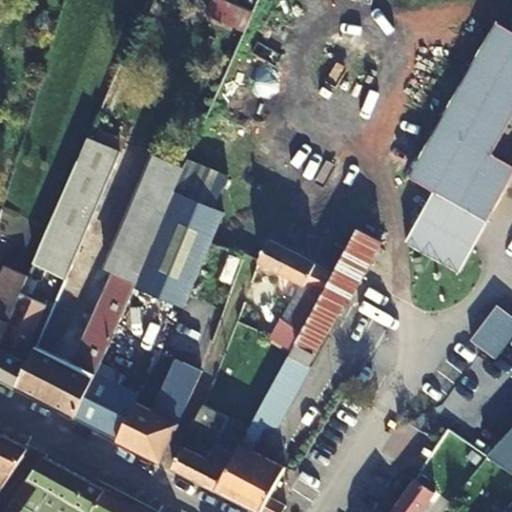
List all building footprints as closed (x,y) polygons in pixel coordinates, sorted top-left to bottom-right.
[(511,30),(497,23),(411,181),(437,195),(409,247),(463,276),(511,186),(511,166),(496,158),(511,127),(511,30)] [(511,127),(496,158),(511,166),(511,127)] [(181,181),(134,288),(185,310),(226,216),(217,213),(229,181),(188,164),(181,181)] [(31,280),(55,289),(61,275),(65,277),(76,249),(74,249),(82,231),(72,227),(94,175),(77,168),(51,230),(40,258),(31,280)] [(134,288),(181,181),(156,169),(137,212),(143,214),(74,370),(56,360),(49,374),(31,365),(17,389),(76,420),(100,365),(134,288)] [(247,260),(257,239),(231,227),(222,247),(247,260)] [(263,408),(286,421),(313,369),(311,368),(350,299),(353,300),(382,246),(358,233),(336,274),(294,350),(263,408)] [(272,243),(271,245),(262,264),(304,285),(311,289),(292,324),(285,320),(283,319),(272,338),(294,350),(336,274),(272,243)] [(31,365),(36,355),(28,351),(55,289),(31,280),(21,305),(0,355),(0,380),(17,389),(31,365)] [(311,289),(304,285),(285,320),(292,324),(311,289)] [(0,355),(21,305),(3,298),(0,306),(0,355)] [(470,335),(494,355),(511,332),(511,311),(499,300),(470,335)] [(177,363),(163,390),(170,394),(184,365),(177,363)] [(118,442),(134,407),(139,397),(118,387),(123,377),(100,365),(76,420),(118,442)] [(170,394),(163,390),(152,415),(134,407),(118,442),(160,465),(201,374),(184,365),(170,394)] [(504,411),(477,393),(463,412),(450,432),(478,452),(506,412),(504,411)] [(204,407),(191,433),(201,438),(205,429),(222,437),(209,462),(184,449),(173,472),(216,494),(252,429),(204,407)] [(263,408),(252,429),(216,494),(249,511),(262,511),(267,504),(283,473),(285,470),(253,453),(264,431),(281,428),(286,421),(263,408)] [(0,487),(3,490),(31,451),(0,435),(0,487)] [(145,511),(46,458),(27,486),(28,486),(10,511),(145,511)] [(423,511),(436,495),(415,481),(393,511),(423,511)]
